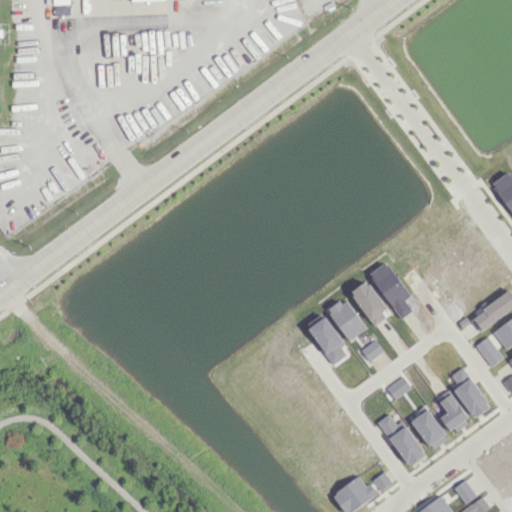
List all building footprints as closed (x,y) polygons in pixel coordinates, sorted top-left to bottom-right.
[(511,176),(508,170),(490,183),(511,212),(511,176)] [(399,318),(412,310),(404,299),(409,296),(386,261),(369,272),(399,318)] [(344,298),(327,310),(349,340),(366,327),(344,298)] [(360,349),(367,361),(383,351),(375,339),(360,349)] [(474,417),(490,405),(462,367),(446,378),(474,417)] [(440,416),(449,432),(468,420),(450,390),(437,398),(446,412),(440,416)] [(411,420),(431,449),(447,438),(427,409),(411,420)] [(425,453),(400,419),(395,423),(388,413),(377,421),(409,465),(425,453)] [(380,489),(391,482),(384,471),(373,478),(380,489)] [(332,493),(343,511),(346,511),(377,494),(369,482),(364,485),(359,476),(332,493)]
